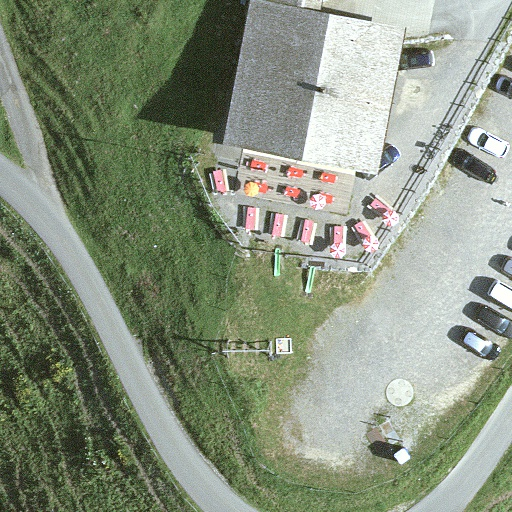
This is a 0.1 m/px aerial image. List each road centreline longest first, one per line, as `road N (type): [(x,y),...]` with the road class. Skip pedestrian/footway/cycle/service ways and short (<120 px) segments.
road 1 (unclassified): [(0,174),(64,235),(163,427),(235,511)]
road 2 (track): [(37,204),(28,132),(0,55)]
